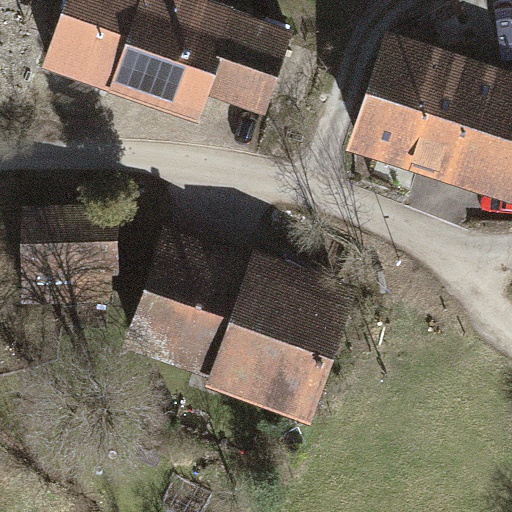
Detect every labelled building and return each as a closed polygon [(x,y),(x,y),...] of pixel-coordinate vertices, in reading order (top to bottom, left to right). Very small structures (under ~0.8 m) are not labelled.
[(292,32),(206,0),(59,0),(35,65),(137,103),(193,124),(205,91),(262,112),(292,32)] [(484,63),(389,30),(348,147),(453,183),(494,67),(484,63)] [(511,72),(507,71),(494,67),(453,183),(511,203),(511,72)] [(112,204),(15,207),(18,309),(115,307),(112,204)] [(203,383),(305,419),(354,284),(252,248),(249,257),(229,250),(161,225),(119,341),(207,372),(203,383)]
